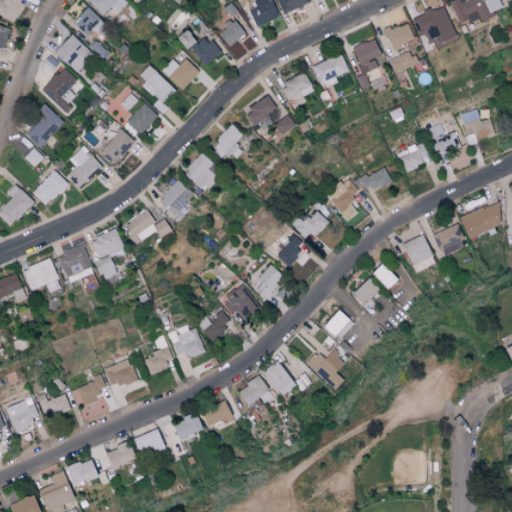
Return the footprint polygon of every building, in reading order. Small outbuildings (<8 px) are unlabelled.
[(22,0),(0,0),(0,15),(12,21),(22,0)] [(116,13),(126,3),(123,0),(88,0),(88,1),(102,14),(109,7),(116,13)] [(252,0),(255,7),(248,10),(255,27),(277,18),(269,0),(252,0)] [(276,0),(282,13),(308,3),(307,0),(276,0)] [(451,0),(448,1),(457,23),(466,19),(468,24),(502,9),(497,0),(463,0),(459,2),(458,0),(451,0)] [(410,18),(418,35),(423,33),(426,40),(436,36),(438,42),(454,35),(441,5),(410,18)] [(72,23),(85,35),(99,19),(86,7),(72,23)] [(227,46),(245,33),(234,19),(216,32),(227,46)] [(414,40),(406,21),(383,31),(391,49),(414,40)] [(0,46),(2,48),(9,29),(0,25),(0,46)] [(194,42),(185,29),(175,37),(184,49),(194,42)] [(75,73),(92,55),(70,34),(53,52),(75,73)] [(219,53),(205,35),(189,47),(203,66),(219,53)] [(380,54),(372,38),(351,48),(363,73),(376,67),(372,58),(380,54)] [(393,73),(416,64),(410,51),(387,60),(393,73)] [(319,88),(336,82),(334,76),(347,72),(341,55),(311,65),(319,88)] [(178,65),(171,59),(160,70),(181,90),(198,72),(184,58),(178,65)] [(138,75),(144,81),(141,85),(156,100),(152,105),(159,111),(177,92),(147,64),(138,75)] [(75,81),(63,68),(40,88),(63,114),(70,107),(67,103),(74,96),(67,88),(75,81)] [(296,107),(304,103),(301,97),(313,91),(303,73),(278,86),(286,101),(292,99),(296,107)] [(251,125),(276,109),(268,96),(243,111),(251,125)] [(24,134),(37,147),(62,124),(43,103),(31,114),(38,121),(24,134)] [(125,122),(138,134),(156,115),(143,103),(125,122)] [(479,121),(477,110),(459,114),(465,142),(494,136),(490,118),(479,121)] [(281,135),(295,125),(287,114),(273,125),(281,135)] [(209,150),(220,158),(224,153),(234,160),(242,150),(234,145),(242,134),(228,124),(209,150)] [(442,154),(459,148),(454,132),(444,136),(439,124),(431,128),(434,138),(427,140),(432,153),(440,150),(442,154)] [(99,154),(115,165),(133,140),(118,129),(99,154)] [(409,153),(399,157),(404,170),(429,160),(421,142),(406,148),(409,153)] [(74,167),(65,175),(78,189),(101,166),(82,146),(68,160),(74,167)] [(22,158),(32,167),(42,157),(31,148),(22,158)] [(208,169),(213,163),(200,153),(183,173),(206,192),(218,177),(208,169)] [(358,179),(364,192),(389,180),(383,167),(358,179)] [(44,206),(66,183),(52,170),(30,193),(44,206)] [(157,201),(180,221),(188,211),(182,206),(193,194),(176,179),(157,201)] [(344,221),(356,213),(349,203),(357,198),(345,179),(325,193),(344,221)] [(0,218),(7,226),(32,203),(14,184),(5,193),(10,198),(0,207),(0,218)] [(458,217),(467,238),(502,223),(493,202),(458,217)] [(159,237),(171,230),(163,219),(154,224),(145,210),(123,224),(135,244),(155,231),(159,237)] [(298,217),(291,224),(306,241),(326,222),(316,210),(303,222),(298,217)] [(464,246),(456,224),(432,233),(440,255),(464,246)] [(116,274),(111,260),(125,254),(116,229),(91,239),(98,259),(94,261),(101,280),(116,274)] [(273,254),(285,265),(304,246),(292,235),(273,254)] [(409,266),(428,259),(427,258),(430,257),(423,235),(401,243),(409,266)] [(93,273),(81,244),(56,255),(67,283),(93,273)] [(20,270),(30,291),(44,285),(48,293),(61,287),(47,258),(20,270)] [(254,280),(259,284),(254,290),(264,299),(277,284),(275,282),(281,275),(269,264),(254,280)] [(386,290),(396,280),(380,264),(370,273),(386,290)] [(0,297),(11,293),(14,302),(24,298),(15,274),(0,279),(0,297)] [(351,294),(361,304),(377,289),(368,279),(351,294)] [(221,298),(231,314),(236,310),(242,319),(258,308),(241,284),(221,298)] [(352,325),(338,310),(321,326),(335,341),(352,325)] [(211,341),(231,323),(220,311),(209,321),(204,316),(196,324),(211,341)] [(175,329),(167,333),(178,360),(202,350),(190,322),(175,329)] [(509,361),(511,360),(511,342),(503,345),(509,361)] [(171,356),(167,347),(142,357),(149,374),(166,367),(163,359),(171,356)] [(303,365),(334,389),(342,379),(334,373),(344,360),(330,350),(323,359),(313,352),(303,365)] [(294,385),(275,360),(260,372),(279,396),(294,385)] [(103,367),(108,387),(133,381),(129,361),(103,367)] [(236,388),(243,404),(267,393),(259,377),(236,388)] [(103,387),(100,378),(76,386),(81,402),(100,396),(97,389),(103,387)] [(70,409),(64,394),(47,401),(44,393),(36,397),(45,419),(70,409)] [(4,407),(13,431),(40,421),(31,397),(4,407)] [(229,416),(223,401),(199,411),(206,426),(229,416)] [(170,424),(178,440),(202,429),(194,413),(170,424)] [(131,438),(139,457),(163,447),(156,429),(131,438)] [(103,451),(109,468),(134,460),(128,442),(103,451)] [(97,477),(88,458),(65,468),(73,487),(97,477)] [(49,476),(52,483),(37,490),(45,511),(73,500),(62,471),(49,476)] [(9,511),(38,511),(31,494),(6,505),(9,511)]
